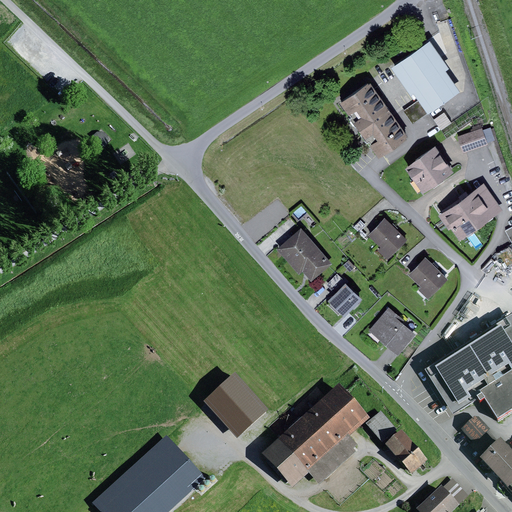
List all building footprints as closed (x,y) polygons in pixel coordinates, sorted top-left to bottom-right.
[(450,68),(430,39),(389,67),(412,100),(417,97),(419,100),(428,113),(459,92),(445,71),(450,68)] [(370,82),(340,103),(379,159),(409,138),(370,82)] [(428,113),(419,100),(404,111),(413,124),(428,113)] [(444,113),(434,120),(441,130),(451,123),(444,113)] [(108,144),(114,137),(103,128),(97,135),(108,144)] [(494,128),(490,130),(507,177),(510,176),(494,128)] [(482,129),(458,137),(463,153),(488,145),(482,129)] [(435,147),(405,169),(423,194),(454,172),(435,147)] [(484,183),(438,215),(449,230),(451,228),(460,241),(503,211),(484,183)] [(385,219),(368,236),(381,248),(378,250),(387,260),(406,240),(385,219)] [(301,228),(277,249),(299,275),(303,272),(311,282),(332,264),(301,228)] [(511,248),(508,247),(498,252),(497,259),(503,271),(506,269),(508,273),(511,271),(511,268),(511,266),(511,265),(511,248)] [(448,280),(425,258),(409,275),(422,287),(419,291),(428,300),(448,280)] [(349,260),(343,265),(350,272),(355,267),(349,260)] [(326,285),(335,294),(346,283),(337,274),(326,285)] [(335,294),(328,301),(345,317),(362,299),(346,283),(335,294)] [(405,321),(389,307),(368,331),(398,355),(415,334),(403,324),(405,321)] [(511,318),(425,374),(453,418),(482,400),(498,424),(511,415),(511,318)] [(339,389),(263,459),(293,491),(309,476),(320,487),(356,454),(354,451),(357,448),(350,440),(370,422),(339,389)] [(382,413),(366,427),(382,445),(398,432),(382,413)] [(475,420),(462,432),(475,446),(488,434),(490,432),(478,420),(475,420)] [(500,447),(488,434),(475,446),(472,449),(484,461),(500,447)] [(428,464),(402,435),(386,449),(412,478),(428,464)] [(97,511),(172,511),(206,481),(167,439),(93,507),(97,511)] [(481,464),(509,494),(511,491),(511,456),(501,445),(500,447),(484,461),(481,464)] [(453,480),(442,490),(458,507),(469,497),(453,480)] [(427,503),(417,511),(456,511),(460,509),(458,507),(442,490),(437,494),(435,491),(424,500),(427,503)]
